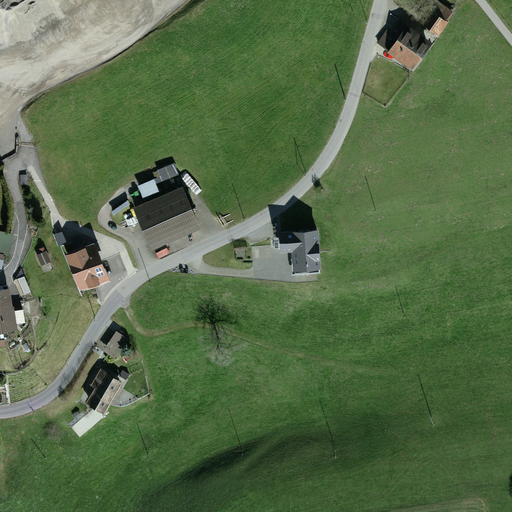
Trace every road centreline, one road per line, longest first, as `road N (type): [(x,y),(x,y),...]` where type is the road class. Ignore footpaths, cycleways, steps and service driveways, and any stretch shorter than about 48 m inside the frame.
road 1 (tertiary): [(0,412),(52,394),(103,312),(136,279),(227,238),(279,207),(316,172),(350,109),(382,0)]
road 2 (unknown): [(136,279),(117,245),(59,220),(43,192)]
